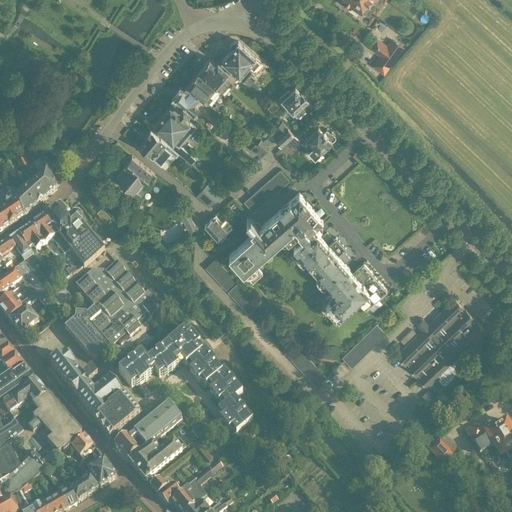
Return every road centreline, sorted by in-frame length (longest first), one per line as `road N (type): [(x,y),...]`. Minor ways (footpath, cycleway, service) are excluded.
road 1 (tertiary): [(511,281),(270,33)]
road 2 (residential): [(204,217),(202,270),(324,398)]
road 3 (residential): [(131,480),(0,321)]
road 4 (unclassified): [(110,127),(160,58),(197,28)]
road 5 (residential): [(110,127),(204,217)]
